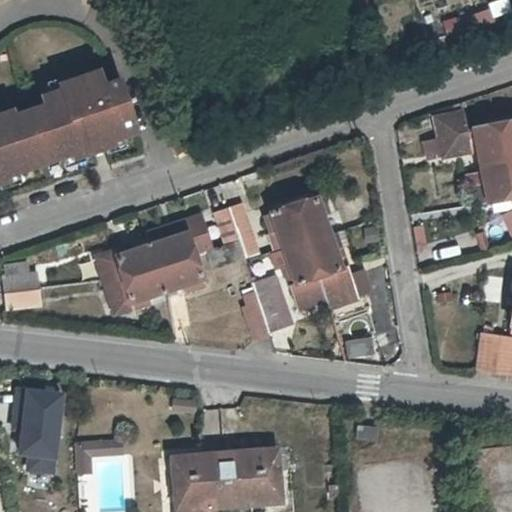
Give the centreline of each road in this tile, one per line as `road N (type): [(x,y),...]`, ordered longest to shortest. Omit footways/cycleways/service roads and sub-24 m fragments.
road 1 (tertiary): [(415,391),(0,341)]
road 2 (residential): [(0,227),(381,108)]
road 3 (residential): [(381,108),(415,391)]
road 4 (residential): [(381,108),(511,63)]
